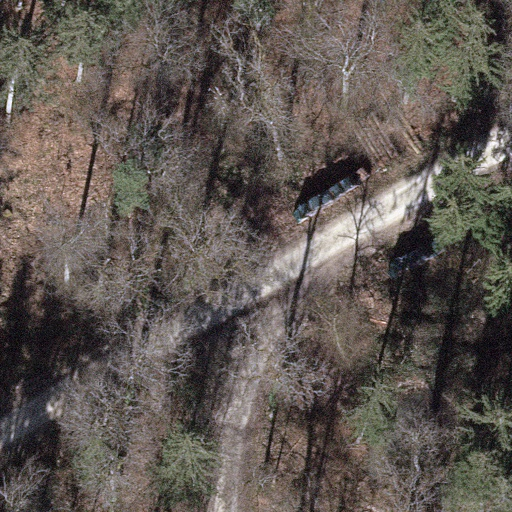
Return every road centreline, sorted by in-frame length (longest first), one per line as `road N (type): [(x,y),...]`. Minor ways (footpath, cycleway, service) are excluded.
road 1 (track): [(0,464),(309,281),(511,180)]
road 2 (track): [(309,281),(290,511)]
